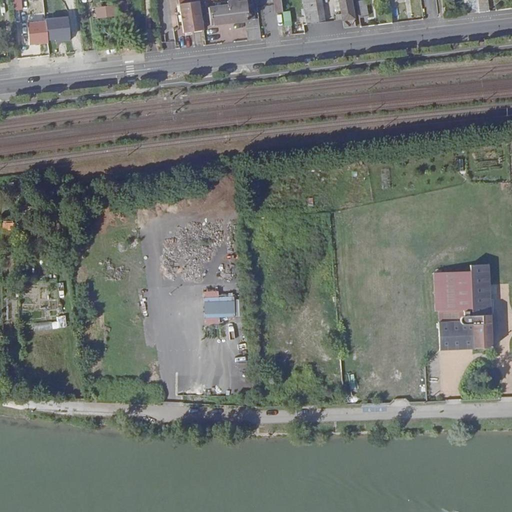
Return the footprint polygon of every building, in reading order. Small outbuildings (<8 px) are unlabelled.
[(197,0),(178,0),(183,34),(202,31),(197,0)] [(198,0),(199,2),(203,2),(212,0),(230,0),(226,1),(227,4),(208,7),(210,26),(245,22),(247,41),(255,40),(261,39),(258,19),(255,19),(253,6),(247,7),(246,0),(198,0)] [(283,12),(281,0),(273,0),(275,13),(283,12)] [(302,0),(307,23),(325,21),(321,0),(338,0),(344,28),(356,27),(350,0),(302,0)] [(358,2),(361,15),(367,14),(364,0),(358,2)] [(470,14),(479,13),(478,0),(469,0),(470,14)] [(478,0),(479,13),(489,12),(487,0),(478,0)] [(117,2),(118,13),(130,11),(129,1),(117,2)] [(116,4),(95,9),(98,21),(118,16),(116,4)] [(285,26),(292,25),(291,11),(283,11),(285,26)] [(284,26),(286,36),(305,34),(304,24),(284,26)] [(14,230),(14,221),(3,221),(2,229),(14,230)] [(467,254),(468,271),(470,321),(446,322),(437,323),(438,351),(472,349),(491,348),(489,317),(487,265),(486,253),(467,254)] [(443,272),(446,322),(470,321),(468,271),(443,272)] [(233,289),(233,272),(217,272),(218,290),(233,289)] [(234,317),(234,296),(204,297),(205,317),(234,317)] [(427,355),(428,366),(438,365),(438,355),(427,355)] [(184,391),(184,403),(214,404),(214,392),(184,391)]
